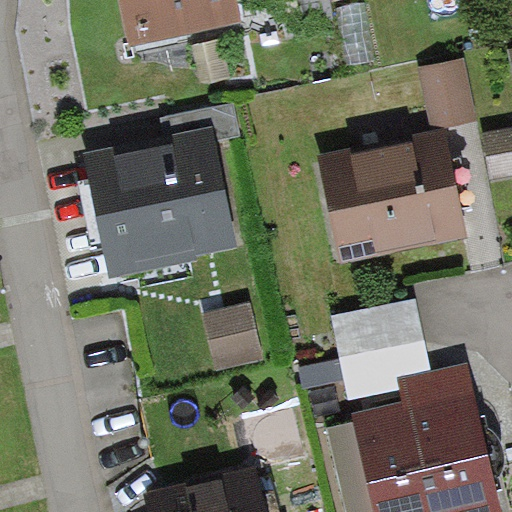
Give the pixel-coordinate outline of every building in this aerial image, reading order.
[(233,0),(114,0),(126,52),(240,28),(233,0)] [(254,0),(256,11),(311,0),(254,0)] [(461,59),(412,69),(424,129),(473,119),(461,59)] [(231,101),(157,116),(165,156),(219,146),(239,141),(231,101)] [(511,137),(479,143),(486,186),(511,182),(511,137)] [(445,141),(313,168),(335,272),(467,245),(445,141)] [(165,156),(85,170),(104,279),(238,255),(219,146),(165,156)] [(334,319),(343,363),(347,385),(350,399),(397,391),(426,384),(410,305),(334,319)] [(245,307),(201,315),(213,375),(256,366),(245,307)] [(343,363),(300,371),(305,393),(347,385),(343,363)] [(426,384),(397,391),(403,415),(327,432),(345,511),(501,511),(470,374),(426,384)] [(267,511),(262,480),(148,500),(149,511),(267,511)]
